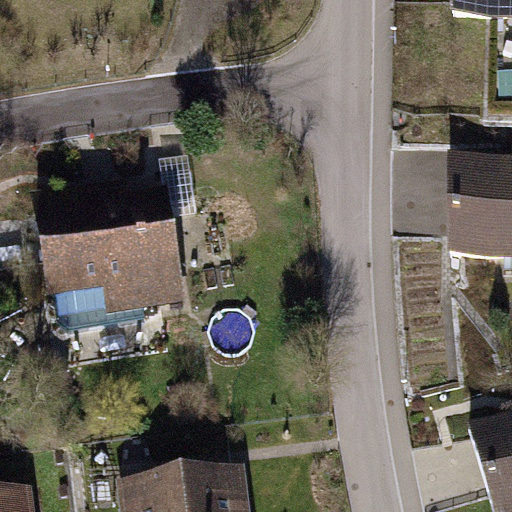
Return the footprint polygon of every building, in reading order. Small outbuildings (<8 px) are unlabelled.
[(511,0),(460,0),(461,33),(511,31),(511,0)] [(511,168),(463,168),(461,260),(511,260),(511,168)] [(168,184),(31,210),(52,320),(189,295),(168,184)] [(511,511),(511,435),(485,444),(507,511),(511,511)] [(254,511),(250,475),(122,491),(124,511),(254,511)] [(25,511),(23,494),(0,497),(0,511),(25,511)]
